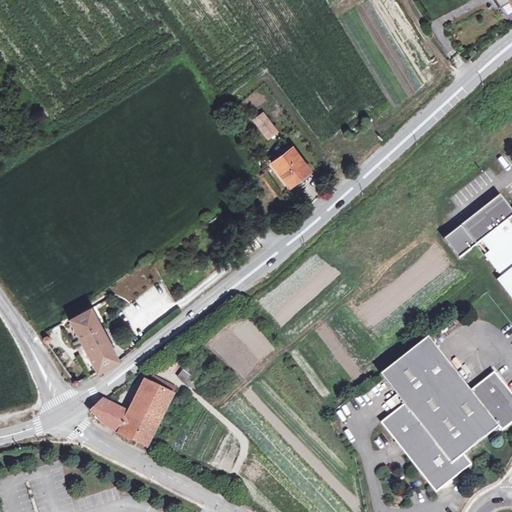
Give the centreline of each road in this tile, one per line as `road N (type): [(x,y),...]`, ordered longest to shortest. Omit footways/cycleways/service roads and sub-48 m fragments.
road 1 (secondary): [(511,45),(277,251),(65,414)]
road 2 (residential): [(65,414),(80,430),(230,511)]
road 3 (residential): [(65,414),(0,300)]
